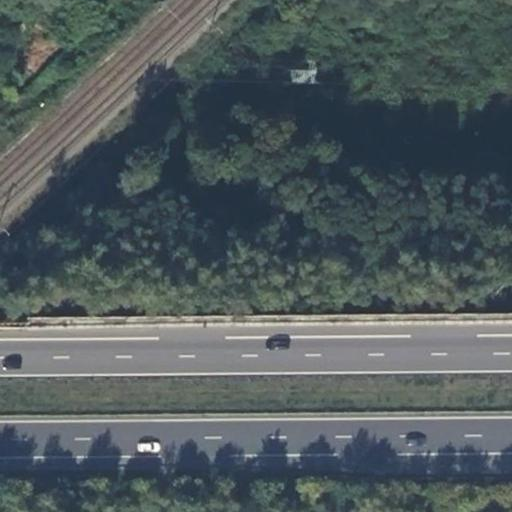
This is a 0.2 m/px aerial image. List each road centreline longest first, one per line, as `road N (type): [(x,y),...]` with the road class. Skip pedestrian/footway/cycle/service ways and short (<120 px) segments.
road 1 (trunk): [(0,441),(511,436)]
road 2 (trunk): [(511,354),(0,358)]
